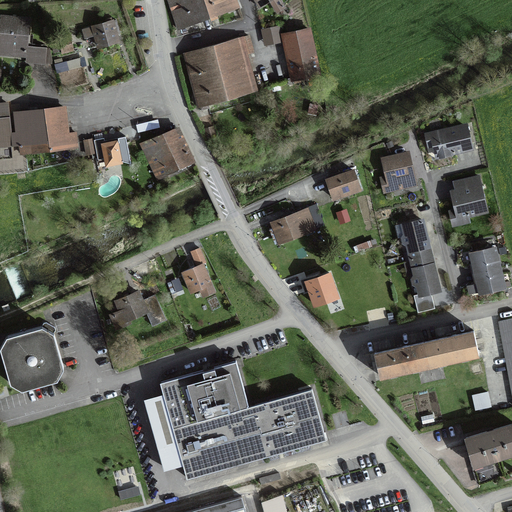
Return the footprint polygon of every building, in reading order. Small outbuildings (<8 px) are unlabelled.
[(168,0),(179,28),(210,17),(203,0),(168,0)] [(203,0),(210,17),(237,7),(234,0),(203,0)] [(254,0),(258,7),(269,0),(276,11),(284,6),(279,0),(254,0)] [(10,49),(10,55),(23,56),(25,55),(28,19),(1,16),(0,28),(0,32),(3,33),(2,48),(10,49)] [(117,40),(111,18),(107,20),(107,22),(83,30),(85,37),(95,34),(98,46),(117,40)] [(267,43),(281,40),(279,26),(264,29),(267,43)] [(309,29),(284,35),(294,79),(320,73),(309,29)] [(240,37),(185,54),(201,107),(256,90),(245,54),(254,51),(249,35),(240,38),(240,37)] [(61,52),(62,54),(72,51),(71,47),(70,48),(68,39),(58,42),(61,52)] [(30,62),(43,63),(44,47),(31,46),(30,62)] [(76,50),(72,51),(62,54),(61,52),(57,53),(60,65),(54,67),(56,73),(80,66),(76,50)] [(0,146),(11,145),(7,102),(0,102),(0,146)] [(14,154),(77,146),(75,132),(66,133),(62,107),(14,113),(16,133),(12,134),(14,154)] [(437,156),(456,152),(455,150),(471,146),(466,126),(450,130),(450,128),(426,134),(428,146),(434,144),(437,156)] [(207,128),(208,138),(217,137),(216,127),(207,128)] [(194,161),(179,130),(147,144),(156,166),(153,168),(158,178),(185,168),(185,167),(194,161)] [(125,136),(116,138),(116,141),(103,144),(102,138),(95,140),(97,152),(105,151),(107,164),(130,159),(125,136)] [(95,151),(93,141),(85,142),(87,153),(95,151)] [(415,183),(408,153),(383,158),(390,189),(415,183)] [(361,189),(354,170),(327,179),(334,198),(361,189)] [(473,186),(452,191),(458,217),(486,210),(480,185),(481,185),(479,176),(471,178),(473,186)] [(277,233),(281,232),(284,239),(315,228),(309,209),(273,222),(277,233)] [(408,245),(411,259),(431,255),(423,220),(403,225),(405,233),(402,237),(403,242),(408,245)] [(495,247),(471,253),(475,273),(500,267),(495,247)] [(191,251),(197,265),(205,261),(200,248),(191,251)] [(438,284),(431,255),(411,259),(415,274),(412,279),(413,283),(418,286),(420,294),(439,289),(438,284)] [(202,264),(183,272),(191,291),(201,287),(204,295),(214,291),(202,264)] [(504,286),(500,267),(475,273),(480,292),(504,286)] [(338,279),(335,271),(308,281),(316,303),(338,295),(333,281),(338,279)] [(129,318),(147,311),(143,300),(139,291),(119,300),(123,310),(113,314),(118,327),(130,322),(129,318)] [(156,294),(143,300),(147,311),(153,326),(167,320),(156,294)] [(511,318),(500,320),(511,385),(511,318)] [(0,348),(10,383),(22,389),(57,379),(64,367),(54,332),(55,329),(55,326),(46,322),(43,323),(42,326),(7,336),(0,348)] [(430,364),(479,353),(474,331),(425,341),(430,364)] [(380,375),(430,364),(425,341),(375,353),(380,375)] [(308,436),(324,431),(312,388),(248,406),(247,405),(248,404),(236,360),(160,381),(187,477),(310,443),(308,436)] [(476,409),(491,406),(488,391),(473,394),(476,409)] [(489,459),(511,452),(511,423),(466,437),(480,483),(495,479),(489,459)] [(287,511),(282,494),(261,501),(264,511),(287,511)] [(246,511),(242,496),(182,511),(246,511)]
